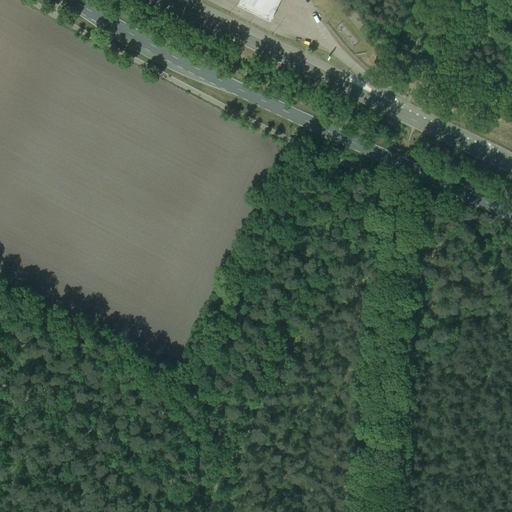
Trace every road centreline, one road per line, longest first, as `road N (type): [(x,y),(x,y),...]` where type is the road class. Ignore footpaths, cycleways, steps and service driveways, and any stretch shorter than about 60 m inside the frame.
road 1 (primary): [(71,0),(238,88),(511,214)]
road 2 (track): [(401,188),(397,232),(365,233),(345,244),(201,511)]
road 3 (primary): [(511,166),(165,0)]
road 4 (track): [(397,232),(371,511)]
